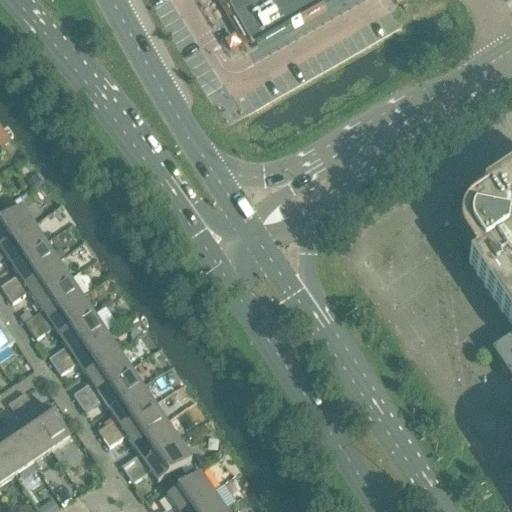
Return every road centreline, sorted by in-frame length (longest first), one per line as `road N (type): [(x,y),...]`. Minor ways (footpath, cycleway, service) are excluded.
road 1 (secondary): [(6,0),(133,138),(210,258)]
road 2 (secondary): [(210,258),(378,511)]
road 3 (unclassified): [(511,43),(302,174)]
road 4 (unclassified): [(318,211),(511,84)]
road 5 (secondary): [(440,511),(329,349)]
road 6 (secondary): [(207,165),(111,0)]
road 7 (secondary): [(329,349),(308,282),(318,211)]
road 8 (secondary): [(329,349),(263,247)]
